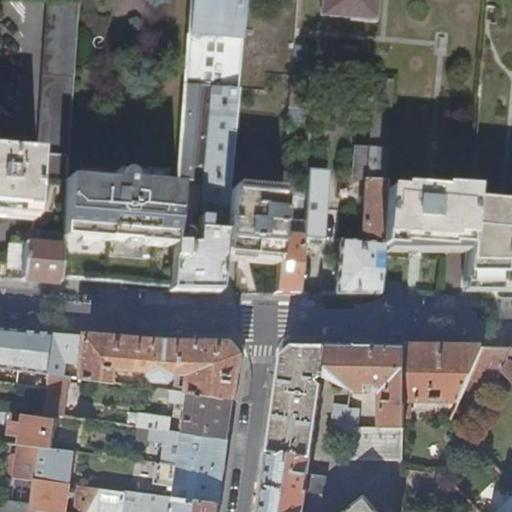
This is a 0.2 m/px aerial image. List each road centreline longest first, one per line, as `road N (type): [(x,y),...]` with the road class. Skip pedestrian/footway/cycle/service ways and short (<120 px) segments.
road 1 (residential): [(264,318),(0,302)]
road 2 (residential): [(511,321),(264,318)]
road 3 (residential): [(264,318),(238,511)]
